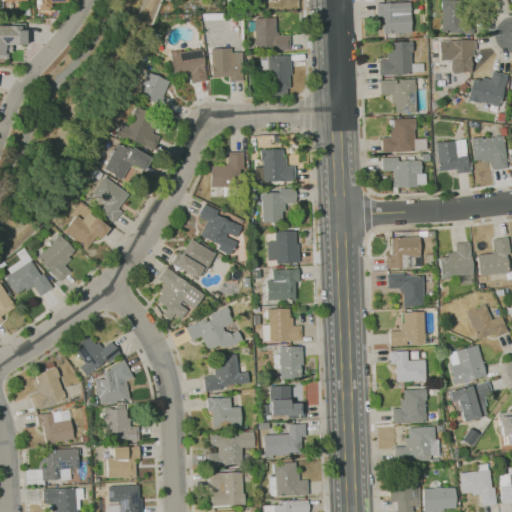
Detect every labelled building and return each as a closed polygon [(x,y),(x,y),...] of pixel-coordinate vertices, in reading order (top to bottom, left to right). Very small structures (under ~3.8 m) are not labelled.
[(67,0),(68,2),(49,2),(49,7),(35,8),(35,0),(67,0)] [(375,3),(408,1),(410,32),(381,34),(381,16),(376,16),(375,3)] [(439,33),(440,2),(467,3),(466,34),(439,33)] [(253,18),(274,17),(274,32),(278,32),(278,35),(289,35),(290,51),(254,51),(253,18)] [(0,24),(26,24),(27,44),(12,44),(12,52),(5,52),(5,54),(0,54),(0,24)] [(474,41),(474,51),(472,51),(472,59),(470,59),(471,73),(449,73),(448,61),(437,62),(437,55),(432,55),(432,42),(474,41)] [(386,59),(378,60),(379,75),(410,74),(409,51),(411,51),(411,42),(385,42),(386,59)] [(210,47),(242,46),(243,81),(229,81),(228,76),(211,77),(210,47)] [(169,51),(179,49),(180,51),(201,48),(206,80),(192,82),(190,74),(173,77),(169,51)] [(266,56),(289,55),(290,74),(288,75),(288,95),(268,95),(266,56)] [(466,100),(471,79),(480,82),(481,78),(489,80),(491,71),(506,75),(498,108),(466,100)] [(147,72),(168,81),(162,97),(170,99),(168,108),(136,98),(147,72)] [(413,79),(379,80),(379,92),(381,92),(381,96),(390,96),(390,103),(394,103),(394,113),(415,112),(413,79)] [(113,135),(153,151),(160,134),(152,131),(158,116),(134,106),(130,116),(132,117),(127,127),(117,123),(113,135)] [(414,118),(415,130),(413,130),(414,151),(381,153),(381,137),(390,137),(389,128),(392,128),(392,118),(414,118)] [(469,138),(482,137),(482,138),(494,137),(493,136),(502,135),(507,168),(492,170),(491,162),(482,163),(481,160),(472,161),(469,138)] [(464,139),(468,172),(456,173),(456,169),(438,171),(435,142),(464,139)] [(103,167),(124,180),(132,165),(142,170),(150,158),(118,141),(103,167)] [(259,149),(259,160),(261,160),(261,166),(254,166),(256,180),(294,181),(293,165),(286,166),(285,159),(281,158),(281,149),(259,149)] [(210,165),(210,187),(243,188),(242,152),(228,152),(227,165),(210,165)] [(397,157),(382,157),(382,171),(392,171),(393,188),(415,186),(415,173),(420,173),(419,160),(397,160),(397,157)] [(105,203),(99,211),(113,222),(121,211),(117,208),(127,194),(103,176),(91,193),(105,203)] [(294,188),(295,204),(283,203),(284,211),(280,211),(280,223),(261,222),(260,193),(279,192),(278,188),(294,188)] [(204,204),(198,216),(206,220),(199,235),(218,243),(215,249),(230,255),(240,225),(215,215),(217,210),(204,204)] [(76,215),(81,219),(88,212),(108,228),(99,239),(95,236),(85,249),(63,230),(76,215)] [(294,231),(274,231),(274,241),(265,242),(267,264),(297,263),(294,231)] [(36,256),(58,281),(69,271),(64,265),(70,259),(68,256),(74,250),(59,234),(50,240),(52,243),(36,256)] [(391,255),(386,255),(386,268),(401,268),(401,256),(418,256),(418,237),(390,238),(391,255)] [(511,272),(508,237),(493,238),(494,250),(491,250),(491,253),(476,254),(479,276),(511,272)] [(177,251),(170,264),(196,279),(200,270),(204,271),(213,253),(188,238),(181,252),(177,251)] [(438,257),(440,280),(451,279),(451,275),(472,273),(469,242),(455,243),(456,252),(447,253),(447,256),(438,257)] [(31,261),(40,275),(42,274),(52,288),(40,296),(33,287),(27,291),(25,288),(16,294),(4,277),(31,261)] [(165,267),(202,295),(193,309),(182,300),(179,304),(187,310),(181,319),(175,314),(170,320),(163,315),(166,309),(156,301),(161,293),(159,291),(163,284),(157,278),(165,267)] [(298,269),(271,270),(272,281),(266,280),(266,300),(295,299),(293,281),(298,281),(298,269)] [(387,273),(387,289),(400,288),(400,291),(402,291),(402,308),(422,307),(421,275),(403,276),(403,272),(387,273)] [(0,284),(15,306),(0,315),(0,317),(2,320),(0,321),(0,284)] [(485,304),(491,319),(500,316),(508,331),(492,338),(490,334),(477,339),(465,312),(485,304)] [(185,327),(190,339),(199,335),(206,350),(219,344),(222,350),(241,341),(236,330),(226,335),(221,327),(231,321),(225,307),(207,315),(210,320),(203,323),(201,319),(185,327)] [(266,309),(266,319),(269,319),(268,340),(301,340),(300,324),(292,325),(292,317),(288,317),(288,308),(266,309)] [(423,312),(423,344),(409,344),(409,341),(405,341),(406,344),(389,345),(389,331),(400,330),(399,323),(403,323),(403,312),(423,312)] [(88,336),(72,347),(84,363),(78,367),(85,376),(118,352),(110,342),(102,347),(97,342),(94,344),(88,336)] [(477,344),(486,375),(454,383),(449,366),(459,363),(456,350),(477,344)] [(278,347),(279,379),(300,380),(300,365),(302,365),(302,346),(278,347)] [(389,351),(406,351),(406,360),(424,360),(424,381),(394,382),(394,364),(389,364),(389,351)] [(213,375),(202,377),(204,391),(220,389),(220,386),(248,382),(246,371),(237,373),(235,354),(211,357),(213,375)] [(127,366),(102,370),(104,379),(93,381),(96,399),(98,398),(99,405),(128,400),(124,381),(130,380),(127,366)] [(36,393),(29,395),(34,409),(65,396),(56,378),(58,377),(54,367),(31,376),(36,393)] [(488,381),(492,395),(484,397),(486,406),(484,407),(485,414),(462,420),(456,400),(449,402),(447,392),(488,381)] [(268,386),(269,414),(299,414),(299,403),(289,403),(289,386),(268,386)] [(424,389),(425,422),(392,423),(391,408),(400,408),(399,399),(402,399),(402,389),(424,389)] [(206,398),(205,410),(210,411),(211,427),(239,427),(238,407),(230,407),(229,397),(206,398)] [(36,414),(37,428),(42,427),(45,444),(72,438),(67,409),(36,414)] [(125,409),(104,409),(106,443),(138,441),(138,426),(129,426),(129,418),(126,418),(125,409)] [(498,415),(510,413),(510,410),(511,409),(511,443),(511,444),(509,434),(499,435),(498,415)] [(261,435),(262,456),(299,454),(299,436),(304,436),(303,424),(287,424),(287,433),(261,435)] [(404,446),(393,446),(393,461),(429,460),(428,441),(434,440),(434,426),(407,427),(407,438),(403,438),(404,446)] [(469,428),(478,434),(469,448),(459,440),(469,428)] [(208,435),(209,444),(214,444),(214,453),(206,454),(207,468),(241,467),(240,447),(253,447),(252,431),(237,432),(237,435),(208,435)] [(138,446),(112,447),(111,458),(107,458),(106,477),(135,477),(134,459),(138,459),(138,446)] [(41,467),(42,481),(69,479),(69,468),(77,468),(76,448),(44,450),(46,467),(41,467)] [(272,463),(272,474),(274,474),(275,496),(308,495),(307,480),(298,480),(298,462),(272,463)] [(511,467),(511,502),(501,504),(499,486),(509,485),(507,468),(511,467)] [(458,473),(487,470),(489,488),(493,487),(495,505),(480,506),(479,494),(471,495),(470,492),(460,493),(458,473)] [(209,491),(210,506),(243,504),(242,493),(240,493),(240,472),(208,472),(209,487),(216,487),(216,490),(209,491)] [(417,487),(418,505),(411,505),(411,511),(395,511),(395,501),(389,501),(388,487),(400,487),(399,478),(410,477),(411,487),(417,487)] [(107,487),(137,485),(138,498),(140,498),(140,511),(118,511),(118,502),(108,502),(107,487)] [(453,487),(454,508),(442,508),(442,511),(423,511),(422,488),(453,487)] [(42,489),(42,503),(51,503),(51,511),(54,511),(76,511),(76,488),(42,489)] [(307,500),(307,511),(272,511),(272,505),(278,505),(278,500),(307,500)]
